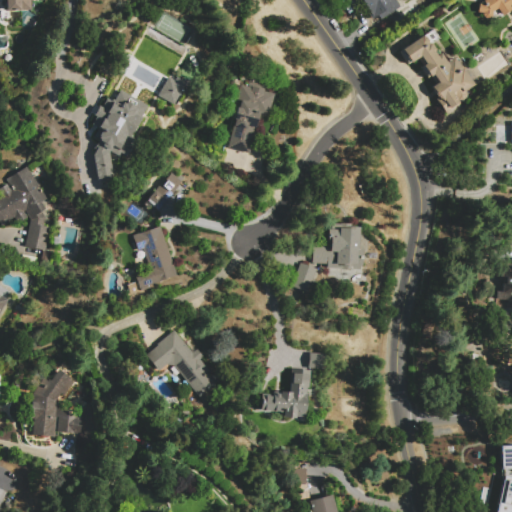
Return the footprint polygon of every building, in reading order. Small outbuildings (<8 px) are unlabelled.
[(31,0),(31,11),(21,11),(6,11),(5,0),(31,0)] [(395,0),(400,6),(378,20),(374,14),(372,16),(361,0),(395,0)] [(511,0),(508,4),(511,8),(501,14),(496,8),(491,11),(491,15),(488,17),(486,18),(483,17),(481,14),(481,12),(476,11),(478,2),(483,3),(481,0),(511,0)] [(401,50),(433,28),(439,38),(431,44),(434,49),(434,51),(437,55),(440,53),(447,62),(453,58),(472,86),(465,91),(467,94),(466,98),(461,101),(458,100),(456,97),(455,98),(459,104),(446,113),(429,88),(438,82),(433,75),(428,79),(420,67),(425,64),(419,55),(409,62),(401,50)] [(173,105),(157,95),(168,77),(174,80),(176,77),(186,83),(173,105)] [(228,147),(238,107),(235,107),(241,85),(248,87),(249,82),(266,86),(265,91),(273,93),(267,116),(259,114),(250,153),(228,147)] [(93,155),(97,147),(96,147),(100,139),(94,136),(98,128),(91,125),(96,117),(93,115),(99,105),(101,107),(106,98),(113,102),(119,90),(147,105),(141,116),(143,116),(136,129),(134,128),(130,136),(133,137),(124,153),(121,151),(118,156),(109,151),(113,178),(96,180),(93,155)] [(30,219),(25,210),(24,211),(27,217),(18,223),(14,217),(1,225),(0,223),(0,196),(3,195),(0,189),(7,185),(11,190),(12,189),(6,179),(27,166),(47,199),(41,202),(45,208),(41,211),(45,217),(44,222),(51,223),(45,251),(25,247),(30,219)] [(170,173),(181,183),(157,210),(146,200),(170,173)] [(159,226),(176,276),(139,288),(134,273),(150,268),(143,250),(138,252),(133,235),(159,226)] [(360,228),(360,249),(363,249),(363,266),(360,266),(360,269),(327,269),(327,264),(312,264),(312,247),(327,247),(328,228),(360,228)] [(43,251),(50,252),(48,262),(41,261),(43,251)] [(300,263),(316,269),(307,293),(291,287),(300,263)] [(494,299),(511,299),(511,264),(500,264),(499,291),(495,290),(494,299)] [(0,313),(0,294),(8,300),(0,313)] [(174,330),(192,352),(196,349),(203,357),(199,359),(209,371),(206,373),(216,385),(200,398),(173,365),(166,365),(158,371),(145,355),(174,330)] [(307,367),(308,353),(325,354),(324,368),(307,367)] [(32,394),(43,378),(47,381),(48,379),(50,381),(59,368),(67,374),(66,376),(73,381),(57,403),(57,410),(68,410),(67,416),(81,417),(80,434),(56,432),(57,417),(56,417),(54,437),(31,435),(32,418),(30,418),(32,394)] [(290,369),(308,370),(307,388),(305,388),(304,414),(295,413),(295,419),(283,418),(283,413),(260,411),(261,393),(273,394),(273,391),(289,392),(290,369)] [(511,511),(494,511),(500,486),(498,445),(511,444),(511,511)] [(303,483),(304,468),(294,468),(293,483),(303,483)] [(311,511),(308,501),(331,495),(335,511),(311,511)]
